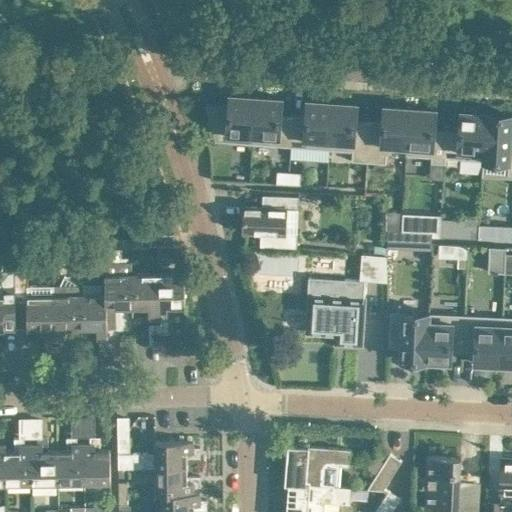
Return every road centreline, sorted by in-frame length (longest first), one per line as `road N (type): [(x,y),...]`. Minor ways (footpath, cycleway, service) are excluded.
road 1 (residential): [(154,77),(213,61),(511,83)]
road 2 (unclassified): [(241,400),(200,216),(154,77)]
road 3 (residential): [(511,413),(241,400)]
road 4 (residential): [(241,400),(0,399)]
